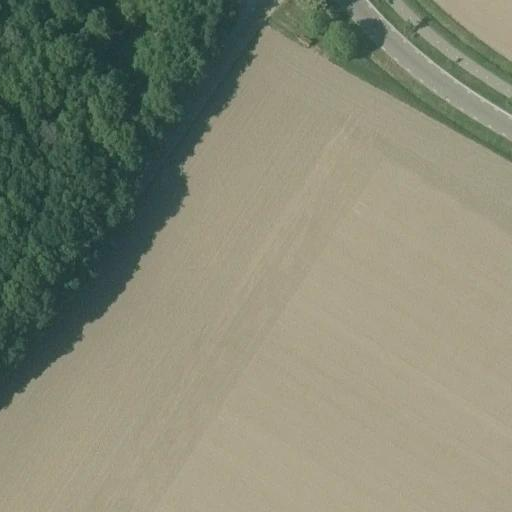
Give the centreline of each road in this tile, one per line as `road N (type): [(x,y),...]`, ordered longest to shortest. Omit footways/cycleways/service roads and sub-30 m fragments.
road 1 (unclassified): [(0,372),(274,0)]
road 2 (tertiary): [(511,138),(372,34),(347,0)]
road 3 (track): [(212,0),(133,44),(118,65),(122,86),(162,147)]
